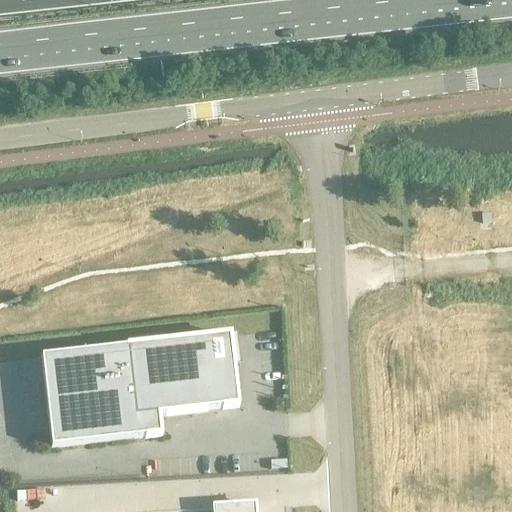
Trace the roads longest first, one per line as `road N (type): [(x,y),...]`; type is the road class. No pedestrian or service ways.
road 1 (unclassified): [(315,101),(341,511)]
road 2 (motorway): [(0,46),(394,0)]
road 3 (secondary): [(0,139),(315,101)]
road 4 (secondary): [(315,101),(511,76)]
